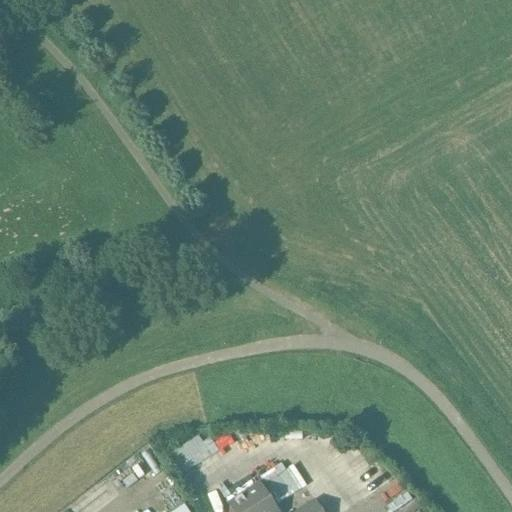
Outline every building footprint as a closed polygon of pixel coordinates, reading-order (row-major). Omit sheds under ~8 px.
[(221,440),(189,456),(197,472),(229,456),(221,440)] [(391,480),(381,466),(374,471),(353,442),(333,455),(354,484),(360,480),(371,494),(391,480)] [(306,459),(289,473),(304,492),(321,478),(306,459)] [(301,511),(279,511),(260,484),(229,504),(233,511),(321,511),(316,502),(301,511)] [(202,511),(196,501),(177,511),(202,511)]
